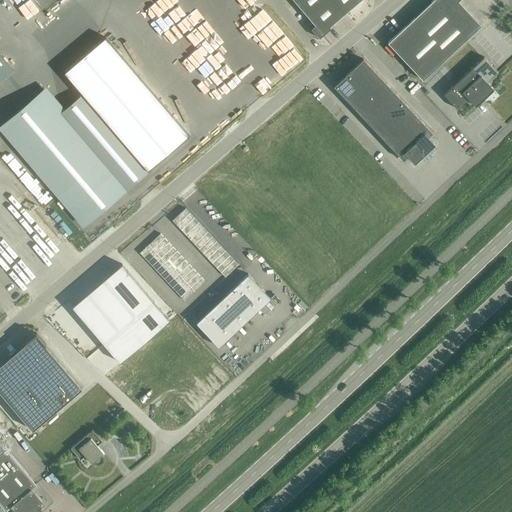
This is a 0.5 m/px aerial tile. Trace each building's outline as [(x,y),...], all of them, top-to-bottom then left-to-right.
[(299,0),(296,3),(309,18),(330,1),(329,0),(299,0)] [(330,0),(330,1),(343,16),(360,0),(330,0)] [(433,0),(388,43),(423,80),(481,25),(458,1),(458,0),(433,0)] [(330,1),(309,18),(315,25),(311,29),(319,38),(331,28),(330,27),(343,16),(330,1)] [(20,28),(26,25),(24,22),(28,20),(24,13),(15,17),(20,28)] [(333,26),(342,37),(354,27),(345,17),(333,26)] [(0,80),(12,70),(0,55),(0,80)] [(480,75),(483,79),(486,82),(487,82),(498,72),(484,57),(459,81),(466,88),(480,75)] [(116,59),(112,61),(117,71),(122,69),(116,59)] [(349,73),(358,83),(373,69),(363,59),(349,73)] [(373,69),(358,83),(368,93),(383,80),(373,69)] [(344,97),(358,83),(349,73),(334,86),(344,97)] [(475,106),(483,99),(493,89),(487,82),(486,82),(483,79),(480,75),(466,88),(459,81),(444,95),(458,109),(469,99),(475,106)] [(368,93),(378,103),(392,90),(383,80),(368,93)] [(368,93),(358,83),(344,97),(353,107),(368,93)] [(129,85),(123,89),(131,100),(137,96),(129,85)] [(42,91),(40,89),(25,102),(27,104),(0,127),(84,225),(126,190),(51,102),(42,91)] [(387,114),(402,100),(392,90),(378,103),(387,114)] [(368,93),(353,107),(363,117),(378,103),(368,93)] [(115,116),(130,105),(122,94),(107,105),(115,116)] [(387,114),(397,124),(411,110),(402,100),(387,114)] [(159,102),(154,104),(159,116),(164,113),(159,102)] [(378,103),(363,117),(373,127),(387,114),(378,103)] [(406,134),(421,120),(411,110),(397,124),(406,134)] [(384,192),(308,111),(249,166),(324,247),(384,192)] [(193,114),(174,128),(178,134),(197,119),(193,114)] [(387,114),(373,127),(382,138),(397,124),(387,114)] [(138,123),(146,129),(149,124),(141,118),(138,123)] [(406,134),(424,153),(434,144),(428,137),(432,133),(421,120),(406,134)] [(382,138),(392,148),(406,134),(397,124),(382,138)] [(141,137),(148,146),(158,139),(151,130),(141,137)] [(406,134),(392,148),(410,167),(424,153),(406,134)] [(2,139),(0,140),(0,150),(8,160),(15,154),(2,139)] [(163,141),(141,150),(146,161),(151,159),(153,162),(169,155),(163,141)] [(185,208),(172,220),(177,225),(190,212),(185,208)] [(190,212),(177,225),(181,229),(194,217),(190,212)] [(194,217),(181,229),(185,234),(198,222),(194,217)] [(198,222),(185,234),(190,239),(203,226),(198,222)] [(203,226),(190,239),(194,243),(207,231),(203,226)] [(207,231),(194,243),(198,248),(211,236),(207,231)] [(160,234),(149,245),(153,249),(164,238),(160,234)] [(211,236),(198,248),(203,253),(216,240),(211,236)] [(164,238),(153,249),(157,253),(168,242),(164,238)] [(216,240),(203,253),(207,257),(220,245),(216,240)] [(168,242),(157,253),(161,258),(172,247),(168,242)] [(149,245),(140,253),(144,257),(153,249),(149,245)] [(220,245),(207,257),(211,262),(225,250),(220,245)] [(172,247),(161,258),(165,262),(176,251),(172,247)] [(153,249),(144,257),(148,261),(157,253),(153,249)] [(225,250),(211,262),(216,267),(229,254),(225,250)] [(176,251),(165,262),(169,266),(181,255),(176,251)] [(157,253),(148,261),(152,266),(161,258),(157,253)] [(229,254),(216,267),(220,271),(233,259),(229,254)] [(181,255),(169,266),(173,270),(174,269),(185,260),(181,255)] [(161,258),(152,266),(156,270),(165,262),(161,258)] [(233,259),(220,271),(224,276),(238,264),(233,259)] [(185,260),(174,269),(178,273),(189,264),(185,260)] [(165,262),(156,270),(160,274),(169,266),(165,262)] [(122,264),(72,306),(120,363),(125,358),(148,339),(170,320),(122,264)] [(189,264),(178,273),(182,278),(193,268),(189,264)] [(169,266),(160,274),(164,279),(173,270),(169,266)] [(193,268),(182,278),(186,282),(197,272),(193,268)] [(173,270),(164,279),(168,283),(178,273),(174,269),(173,270)] [(197,272),(186,282),(190,286),(201,277),(197,272)] [(178,273),(168,283),(172,287),(182,278),(178,273)] [(219,347),(271,298),(248,274),(196,323),(219,347)] [(201,277),(190,286),(194,291),(205,281),(201,277)] [(182,278),(172,287),(176,292),(186,282),(182,278)] [(186,282),(176,292),(180,296),(190,286),(186,282)] [(190,286),(180,296),(184,300),(194,291),(190,286)] [(170,320),(148,339),(155,348),(177,329),(170,320)] [(177,329),(155,348),(162,356),(184,338),(177,329)] [(23,347),(0,366),(0,391),(33,431),(82,389),(48,349),(49,348),(37,334),(35,335),(34,334),(23,343),(25,344),(23,346),(23,347)] [(184,338),(162,356),(168,364),(176,358),(191,345),(184,338)] [(148,339),(125,358),(132,367),(155,348),(148,339)] [(191,345),(176,358),(189,374),(203,360),(191,345)] [(155,348),(132,367),(139,375),(162,356),(155,348)] [(162,356),(139,375),(146,383),(161,370),(168,364),(162,356)] [(168,364),(161,370),(175,387),(189,374),(176,358),(168,364)] [(161,370),(146,383),(161,401),(175,387),(161,370)] [(70,448),(77,456),(82,452),(92,463),(104,453),(101,449),(99,451),(95,447),(102,441),(92,430),(70,448)] [(37,484),(4,446),(0,449),(0,504),(6,511),(11,507),(15,511),(34,511),(44,504),(32,489),(37,484)]
